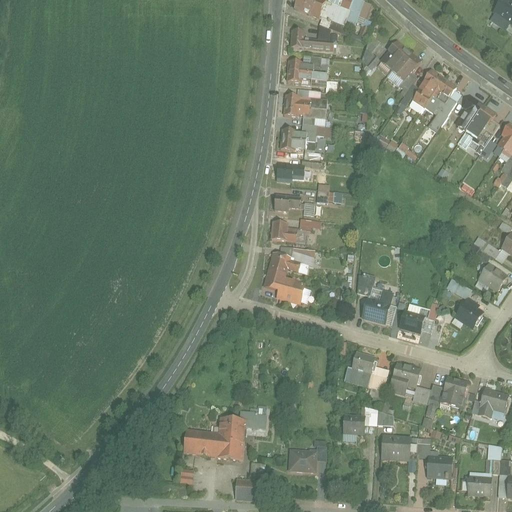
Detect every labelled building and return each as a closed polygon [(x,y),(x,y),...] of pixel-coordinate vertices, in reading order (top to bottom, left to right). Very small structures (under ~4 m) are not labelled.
[(296,0),(293,9),(319,19),(326,0),(296,0)] [(343,2),(338,0),(326,0),(319,19),(321,20),(319,25),(341,34),(343,28),(344,29),(345,26),(354,30),(359,16),(367,19),(373,5),(360,0),(352,0),(349,10),(341,7),(343,2)] [(511,0),(501,0),(494,10),(496,12),(510,22),(511,23),(511,0)] [(510,22),(496,12),(490,20),(505,30),(510,22)] [(292,49),(334,52),(335,42),(307,40),(307,33),(293,32),(292,49)] [(368,74),(376,64),(368,58),(377,47),(368,40),(359,66),(368,74)] [(419,65),(394,45),(377,65),(402,86),(408,78),(419,65)] [(314,66),(314,74),(327,75),(328,65),(321,64),(321,57),(311,56),(311,66),(314,66)] [(303,62),(289,61),(287,82),(301,83),(301,81),(310,81),(327,82),(327,80),(327,75),(314,74),(314,66),(311,66),(303,65),(303,62)] [(455,90),(429,73),(416,92),(412,99),(413,100),(410,105),(422,113),(429,103),(434,107),(432,111),(438,115),(452,94),(455,90)] [(414,83),(408,78),(402,86),(395,94),(403,100),(410,88),(414,83)] [(338,81),(327,80),(327,82),(326,92),(337,92),(338,81)] [(412,99),(416,92),(410,88),(403,100),(398,108),(403,111),(412,99)] [(300,98),(300,99),(308,100),(308,99),(319,100),(320,92),(298,90),(298,98),(300,98)] [(460,100),(452,94),(438,115),(446,120),(460,100)] [(298,98),(284,96),(283,116),(298,118),(299,115),(304,115),(310,116),(310,109),(311,100),(308,100),(300,99),(300,98),(298,98)] [(455,126),(453,130),(472,142),(476,145),(489,125),(494,118),(469,101),(461,113),(463,114),(455,126)] [(327,110),(310,109),(310,116),(304,115),(304,119),(315,120),(326,121),(327,110)] [(364,109),(357,109),(356,117),(364,117),(364,109)] [(446,120),(438,115),(431,125),(448,136),(453,130),(455,126),(446,120)] [(497,130),(489,125),(476,145),(472,142),(470,145),(482,153),(483,150),(490,140),(497,130)] [(302,126),(302,134),(307,135),(306,151),(305,154),(314,154),(316,136),(316,127),(314,126),(302,126)] [(325,127),(316,127),(316,136),(331,138),(332,128),(325,127)] [(498,145),(495,149),(501,153),(500,155),(508,161),(511,153),(511,130),(507,128),(499,139),(501,140),(498,145)] [(297,131),(282,130),(281,150),(295,152),(295,150),(306,151),(307,135),(302,134),(296,134),(297,131)] [(388,145),(379,140),(376,146),(385,151),(388,145)] [(498,145),(490,140),(483,150),(497,159),(500,155),(501,153),(495,149),(498,145)] [(355,142),(345,142),(344,150),(354,151),(355,142)] [(389,144),(388,145),(385,151),(392,155),(396,148),(389,144)] [(407,153),(399,148),(396,153),(404,158),(407,153)] [(417,160),(407,153),(404,158),(414,165),(417,160)] [(511,167),(511,153),(508,161),(498,175),(501,177),(505,179),(510,170),(511,167)] [(304,168),(302,181),(312,182),(313,165),(301,164),(301,168),(304,168)] [(278,166),(277,182),(291,183),(292,180),(302,181),(304,168),(301,168),(278,166)] [(496,170),(492,167),(488,173),(493,176),(496,170)] [(511,180),(511,171),(510,170),(505,179),(497,190),(503,193),(510,183),(511,180)] [(443,183),(447,176),(440,172),(436,178),(443,183)] [(505,179),(501,177),(497,182),(495,181),(491,187),(496,191),(497,190),(505,179)] [(343,192),(328,191),(328,202),(342,203),(343,192)] [(301,197),(276,195),(275,212),(289,213),(289,208),(301,209),(301,197)] [(315,204),(304,203),(303,215),(314,216),(315,204)] [(322,221),(301,218),(300,230),(298,229),(297,241),(306,242),(308,231),(311,231),(311,227),(321,228),(322,221)] [(289,224),(273,222),(271,239),(296,242),(297,241),(298,229),(298,228),(289,227),(289,224)] [(496,232),(507,241),(511,235),(511,232),(500,226),(496,232)] [(511,261),(511,235),(507,241),(499,253),(507,258),(511,261)] [(501,269),(507,258),(499,253),(498,255),(476,241),(471,247),(489,261),(501,269)] [(288,269),(308,275),(313,250),(280,247),(279,254),(273,252),(263,286),(269,288),(269,290),(277,292),(276,298),(301,305),(307,283),(294,280),(294,282),(285,279),(288,269)] [(376,254),(368,247),(361,254),(369,262),(376,254)] [(484,268),(489,261),(471,247),(467,253),(472,259),(484,268)] [(340,285),(345,285),(345,288),(350,287),(350,286),(350,283),(351,283),(354,258),(343,257),(342,276),(340,275),(340,285)] [(476,285),(495,298),(502,288),(497,285),(501,279),(494,274),(495,272),(488,267),(476,285)] [(358,293),(368,297),(375,277),(359,273),(358,293)] [(447,290),(468,300),(473,291),(452,280),(447,290)] [(378,306),(388,309),(389,309),(391,302),(380,299),(378,306)] [(359,323),(382,330),(388,309),(378,306),(365,302),(359,323)] [(471,334),(484,315),(466,302),(453,321),(471,334)] [(430,308),(426,324),(432,325),(436,309),(430,308)] [(402,315),(397,334),(418,339),(423,320),(417,319),(419,314),(409,312),(408,316),(402,315)] [(499,364),(508,360),(505,354),(496,357),(499,364)] [(374,361),(354,355),(349,374),(369,379),(371,370),(374,361)] [(419,373),(394,366),(387,396),(403,400),(404,394),(405,392),(413,394),(414,391),(419,373)] [(369,379),(365,392),(381,396),(387,375),(371,370),(369,379)] [(365,392),(369,379),(349,374),(345,373),(342,386),(365,392)] [(466,386),(445,380),(442,393),(438,408),(460,414),(464,400),(462,399),(466,386)] [(438,408),(442,393),(431,389),(429,395),(427,404),(438,408)] [(429,395),(414,391),(413,394),(412,396),(413,397),(412,402),(411,402),(410,405),(425,409),(427,404),(429,395)] [(479,406),(476,419),(488,422),(491,414),(503,418),(508,399),(494,395),(495,394),(483,391),(479,406)] [(479,406),(473,404),(473,405),(469,417),(476,419),(479,406)] [(385,418),(388,410),(378,406),(375,415),(385,418)] [(434,411),(425,409),(419,429),(431,433),(435,421),(431,420),(434,411)] [(220,459),(242,461),(245,427),(266,429),(268,413),(241,411),(241,416),(221,415),(220,432),(187,429),(185,454),(220,457),(220,459)] [(376,429),(377,417),(363,412),(363,421),(362,431),(375,432),(376,429)] [(392,422),(377,417),(376,429),(391,430),(392,422)] [(362,431),(363,421),(341,420),(340,440),(361,442),(362,431)] [(408,456),(409,444),(409,442),(380,440),(378,465),(407,467),(408,456)] [(458,443),(447,440),(446,445),(457,449),(458,443)] [(426,461),(436,461),(436,457),(428,457),(429,445),(409,444),(408,456),(415,456),(415,463),(426,464),(426,461)] [(317,452),(316,461),(326,461),(327,447),(317,446),(317,452)] [(498,466),(511,466),(511,453),(486,449),(485,465),(498,466)] [(291,450),(290,471),(315,473),(316,461),(317,452),(291,450)] [(480,463),(483,451),(476,450),(472,462),(480,463)] [(424,484),(449,485),(451,462),(436,461),(426,461),(426,464),(424,484)] [(265,465),(252,464),(251,476),(265,476),(265,465)] [(507,480),(508,480),(509,466),(498,466),(497,480),(507,480)] [(181,470),(179,483),(192,484),(193,471),(181,470)] [(488,503),(490,478),(467,477),(465,501),(488,503)] [(505,504),(507,480),(497,480),(496,503),(505,504)] [(186,486),(159,484),(158,497),(185,499),(186,486)] [(236,487),(236,500),(258,502),(259,489),(236,487)]
